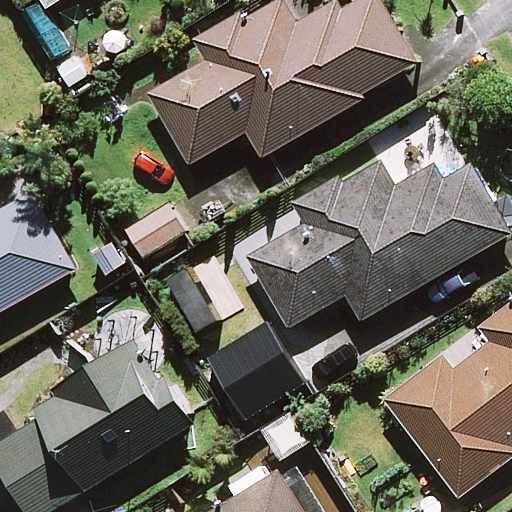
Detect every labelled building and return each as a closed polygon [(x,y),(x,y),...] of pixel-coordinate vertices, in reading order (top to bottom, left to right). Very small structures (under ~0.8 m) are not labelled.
[(421,63),(383,0),(351,0),(306,27),(289,0),(274,0),(203,44),(209,54),(149,89),(195,164),(251,130),(267,156),(421,63)] [(511,230),(474,164),(450,177),(442,163),(400,187),(385,161),(302,209),(310,224),(253,257),(293,326),(351,293),(366,319),(511,234),(511,230)] [(0,313),(79,269),(36,192),(0,211),(0,313)] [(191,233),(176,205),(132,228),(147,257),(191,233)] [(511,307),(485,328),(495,341),(458,369),(448,355),(390,399),(463,496),(511,459),(511,307)] [(170,399),(135,342),(39,402),(47,413),(0,442),(0,458),(33,511),(53,511),(199,421),(181,392),(170,399)] [(293,396),(276,368),(235,393),(251,421),(293,396)] [(313,441),(297,415),(269,432),(285,458),(313,441)] [(327,511),(295,462),(217,511),(327,511)]
